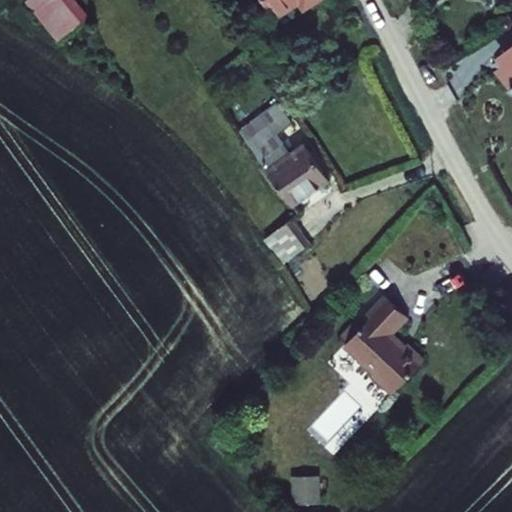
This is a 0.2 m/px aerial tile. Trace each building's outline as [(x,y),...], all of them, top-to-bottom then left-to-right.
[(58,43),(89,15),(75,0),(29,0),(24,5),(58,43)] [(272,0),(289,29),(333,3),(330,0),(272,0)] [(296,113),(258,139),(307,209),(345,184),(320,149),(307,158),(294,142),(308,130),(296,113)] [(311,229),(281,250),(302,275),(330,253),(315,234),(311,229)] [(459,284),(435,260),(415,280),(419,284),(393,311),(445,362),(476,331),(445,299),(459,284)] [(319,504),(319,475),(290,475),(291,505),(319,504)]
